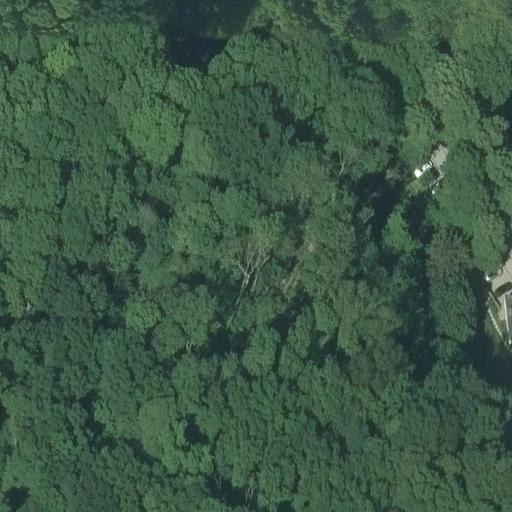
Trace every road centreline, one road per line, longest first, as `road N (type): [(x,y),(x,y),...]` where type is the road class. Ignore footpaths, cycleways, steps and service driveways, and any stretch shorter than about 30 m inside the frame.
road 1 (unclassified): [(485,232),(332,0)]
road 2 (track): [(422,137),(438,118),(445,87),(447,21),(432,0)]
